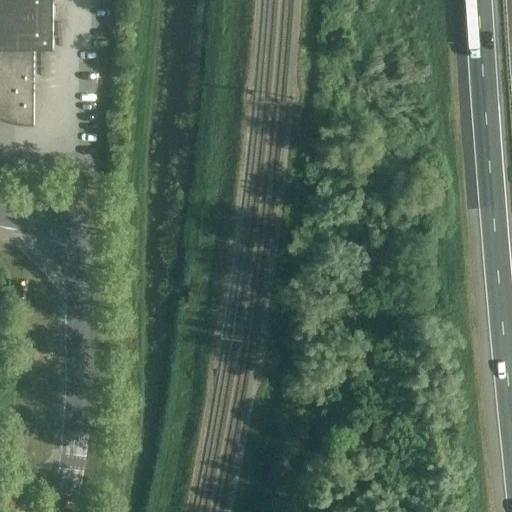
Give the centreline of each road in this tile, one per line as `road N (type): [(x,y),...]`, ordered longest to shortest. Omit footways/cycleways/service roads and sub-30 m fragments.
road 1 (motorway): [(479,0),(511,402)]
road 2 (unclassified): [(62,511),(76,435),(75,245),(47,218),(0,211)]
